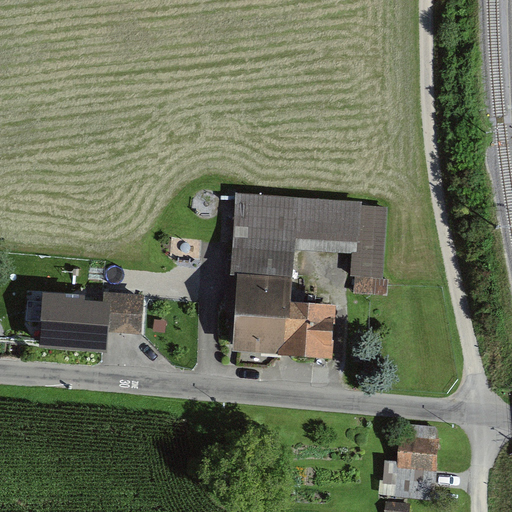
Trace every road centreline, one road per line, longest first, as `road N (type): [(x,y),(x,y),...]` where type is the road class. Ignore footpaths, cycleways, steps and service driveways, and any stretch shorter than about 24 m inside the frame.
road 1 (unclassified): [(0,374),(511,421)]
road 2 (track): [(480,417),(429,108),(428,0)]
